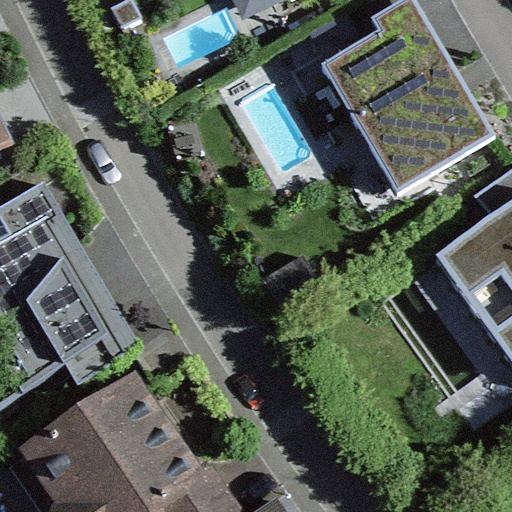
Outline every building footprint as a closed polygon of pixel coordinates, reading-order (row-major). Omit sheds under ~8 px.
[(497,142),(413,0),(373,24),(380,36),(322,70),(399,200),(497,142)] [(44,188),(30,167),(0,185),(0,326),(6,337),(0,344),(0,414),(68,370),(79,388),(141,349),(46,186),(44,188)] [(511,367),(511,172),(475,200),(491,223),(437,262),(511,367)] [(130,385),(31,453),(69,507),(61,511),(155,511),(197,481),(130,385)] [(236,511),(209,473),(197,481),(155,511),(236,511)] [(260,511),(282,511),(274,501),(260,511)]
